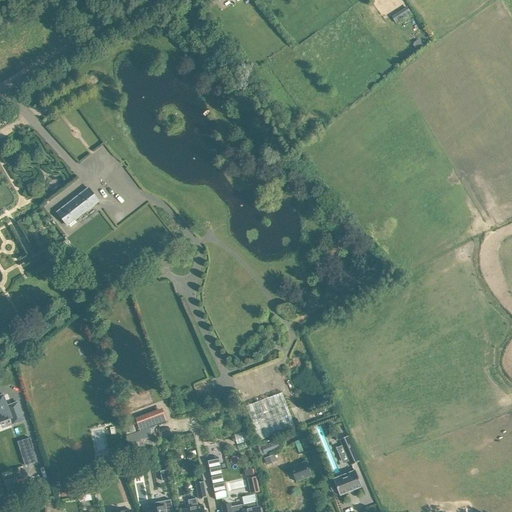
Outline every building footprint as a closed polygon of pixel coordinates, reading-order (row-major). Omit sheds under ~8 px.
[(391,17),(395,23),(410,13),(406,8),(391,17)] [(57,212),(67,225),(68,224),(70,226),(76,222),(74,220),(99,201),(88,188),(89,190),(59,213),(57,212)] [(282,392),(246,406),(253,425),(259,440),(295,426),(292,418),(282,392)] [(0,419),(9,416),(11,422),(21,418),(15,402),(6,405),(4,401),(3,402),(0,395),(0,419)] [(152,437),(150,427),(126,436),(128,443),(141,441),(140,439),(152,437)] [(347,435),(339,439),(350,465),(359,461),(347,435)] [(29,438),(17,442),(25,465),(37,461),(29,438)] [(277,440),(258,447),(261,455),(280,448),(277,440)] [(218,457),(207,459),(216,499),(227,497),(218,457)] [(131,459),(119,465),(126,480),(138,474),(131,459)] [(306,461),(290,467),(296,482),(312,475),(306,461)] [(167,469),(160,471),(162,481),(169,479),(167,469)] [(333,480),(329,482),(332,491),(337,489),(339,495),(362,486),(355,470),(333,479),(333,480)] [(256,476),(247,478),(251,493),(260,491),(256,476)] [(203,481),(195,482),(199,499),(206,497),(203,481)] [(18,488),(7,490),(10,502),(21,500),(18,488)] [(54,496),(43,498),(45,511),(58,511),(55,500),(54,496)] [(189,508),(181,509),(181,511),(204,511),(203,505),(198,506),(196,498),(188,500),(189,508)] [(154,507),(146,508),(146,511),(172,511),(170,499),(153,502),(154,507)] [(230,503),(221,505),(222,509),(222,511),(261,511),(261,507),(259,508),(258,502),(231,507),(230,503)]
